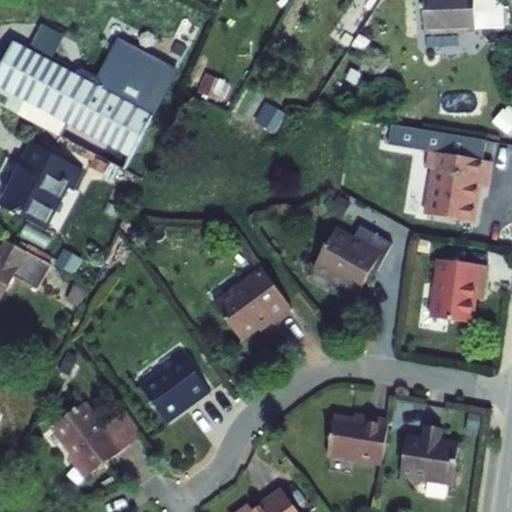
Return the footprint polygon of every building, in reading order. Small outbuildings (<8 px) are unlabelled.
[(430,0),(431,17),(481,15),(480,0),(430,0)] [(0,99),(104,152),(134,167),(136,168),(187,67),(129,38),(106,84),(24,43),(4,83),(0,80),(0,99)] [(439,155),(432,201),(479,207),(483,181),(484,172),(490,172),(493,146),(435,138),(432,154),(439,155)] [(38,142),(9,201),(54,225),(75,184),(86,189),(95,171),(38,142)] [(343,217),(321,259),(368,285),(384,253),(388,256),(401,232),(370,213),(362,227),(343,217)] [(0,251),(0,297),(7,301),(34,250),(12,238),(4,254),(0,251)] [(449,248),(441,308),(482,314),(485,287),(493,289),(497,255),(449,248)] [(268,329),(271,334),(303,308),(292,293),(274,270),(253,285),(240,295),(224,308),(251,342),(268,329)] [(235,289),(240,295),(253,285),(249,279),(235,289)] [(151,396),(174,424),(198,406),(200,409),(217,397),(184,353),(173,361),(182,373),(171,380),(151,396)] [(171,380),(182,373),(173,361),(163,368),(171,380)] [(75,458),(91,479),(133,447),(118,427),(115,424),(108,429),(90,405),(58,429),(78,455),(75,458)] [(338,452),(391,460),(397,421),(398,414),(378,411),(377,420),(344,415),(338,452)] [(134,416),(118,427),(133,447),(149,435),(134,416)] [(433,472),(462,477),(468,441),(468,436),(449,434),(451,421),(434,419),(433,431),(416,429),(410,469),(419,470),(427,479),(433,472)] [(305,511),(290,491),(261,511),(258,511),(255,507),(247,511),(305,511)]
